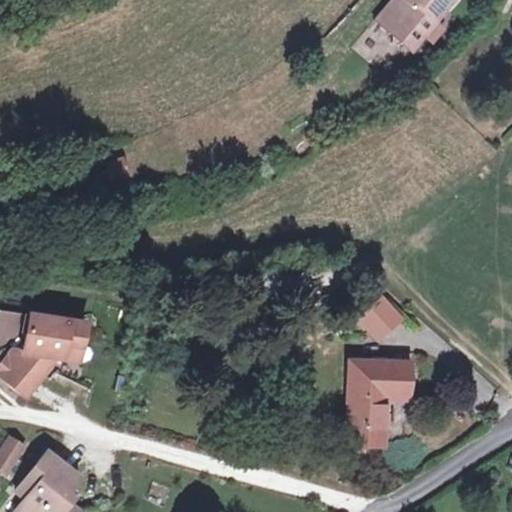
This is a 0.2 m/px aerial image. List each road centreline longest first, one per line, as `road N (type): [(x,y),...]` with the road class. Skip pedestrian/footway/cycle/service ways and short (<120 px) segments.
road 1 (residential): [(371,511),(60,422)]
road 2 (track): [(370,255),(511,387)]
road 3 (residential): [(511,426),(385,511)]
